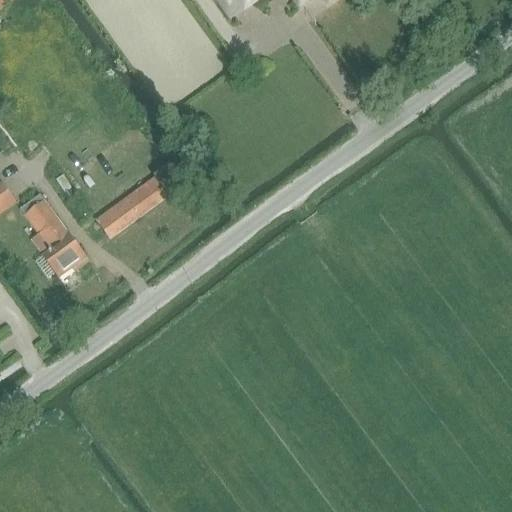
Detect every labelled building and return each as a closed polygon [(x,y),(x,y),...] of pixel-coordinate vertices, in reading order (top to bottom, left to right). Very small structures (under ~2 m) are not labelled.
[(0,0),(0,11),(15,0),(0,0)] [(216,0),(230,20),(257,0),(292,0),(299,8),(309,0),(324,0),(327,3),(331,0),(216,0)] [(158,174),(95,221),(102,231),(110,241),(183,187),(169,167),(158,174)] [(2,189),(0,190),(0,216),(16,206),(12,199),(3,188),(2,189)] [(20,211),(19,212),(23,218),(30,227),(38,237),(30,243),(40,256),(42,258),(43,260),(55,277),(58,279),(72,269),(75,273),(88,263),(43,203),(39,197),(20,211)] [(55,277),(43,260),(36,265),(48,282),(55,277)]
